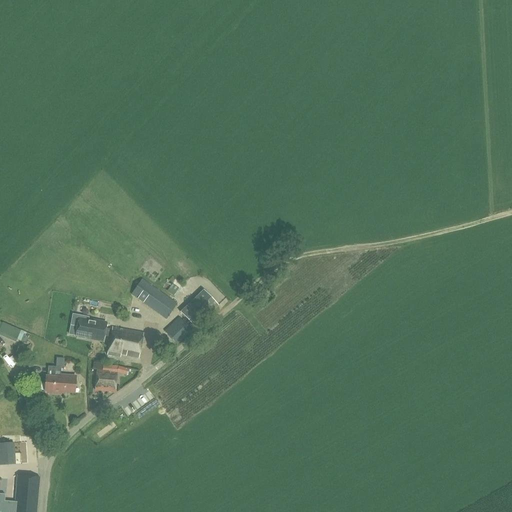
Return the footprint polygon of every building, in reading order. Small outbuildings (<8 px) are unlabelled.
[(167,319),(177,304),(142,279),(132,294),(167,319)] [(177,295),(179,290),(171,286),(168,291),(177,295)] [(204,290),(181,313),(195,327),(218,304),(204,290)] [(178,345),(193,330),(179,317),(165,331),(178,345)] [(139,358),(144,333),(113,326),(112,329),(106,327),(107,322),(88,318),(88,319),(80,318),(76,334),(93,338),(93,339),(103,341),(104,335),(111,336),(107,354),(120,357),(121,354),(139,358)] [(0,329),(0,335),(26,346),(31,334),(3,322),(0,329)] [(96,390),(115,391),(118,366),(104,365),(104,370),(97,369),(96,390)] [(75,392),(76,376),(58,374),(58,377),(46,376),(45,390),(48,390),(47,393),(60,394),(60,391),(75,392)] [(0,465),(28,463),(27,442),(0,443),(0,465)] [(36,511),(40,477),(18,475),(15,502),(14,501),(14,504),(6,504),(6,492),(0,491),(0,511),(1,511),(0,511),(36,511)]
